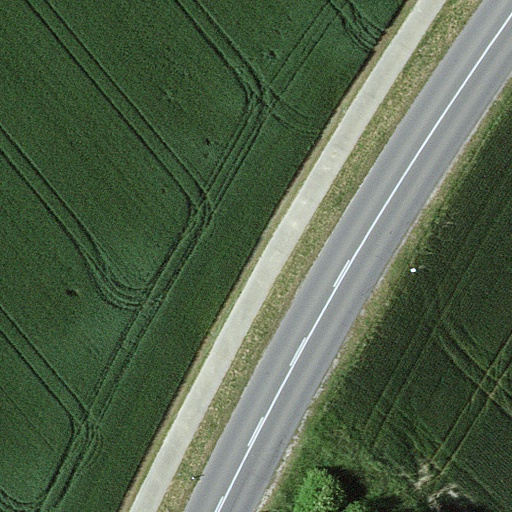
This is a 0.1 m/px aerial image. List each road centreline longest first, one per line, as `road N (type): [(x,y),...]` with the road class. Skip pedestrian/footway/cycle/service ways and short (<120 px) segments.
road 1 (track): [(455,0),(264,285),(153,511)]
road 2 (tertiary): [(221,511),(290,368),(411,163),(511,14)]
